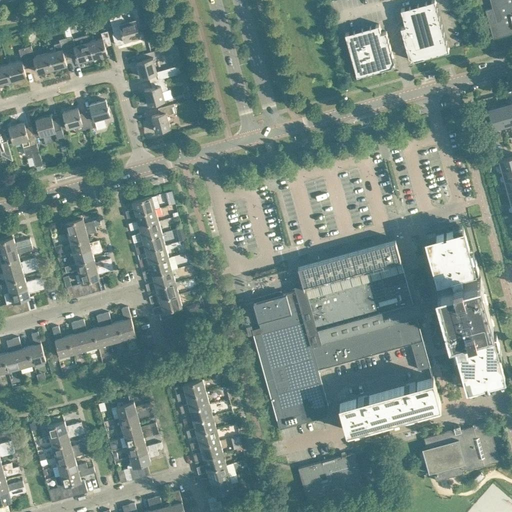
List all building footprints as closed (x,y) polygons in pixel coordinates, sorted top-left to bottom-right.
[(449,50),(434,0),(431,0),(401,9),(403,17),(405,25),(401,27),(408,54),(409,56),(414,59),(417,59),(449,50)] [(511,32),(511,10),(509,0),(490,0),(493,7),(485,9),(489,23),(493,38),(511,32)] [(110,18),(115,37),(123,35),(125,40),(140,36),(135,19),(125,22),(124,18),(119,15),(110,18)] [(394,58),(393,55),(386,31),(381,32),(379,24),(345,33),(357,75),(389,66),(391,66),(394,60),(394,58)] [(105,46),(111,44),(108,31),(101,32),(103,37),(89,41),(93,57),(107,53),(105,46)] [(93,57),(89,41),(88,34),(73,38),(72,35),(66,37),(71,55),(77,54),(79,61),(93,57)] [(65,57),(71,55),(66,37),(60,39),(60,42),(54,44),(56,50),(48,52),(52,68),(67,64),(65,57)] [(52,68),(48,52),(34,56),(31,45),(26,47),(31,66),(36,65),(38,72),(52,68)] [(24,68),(31,66),(26,47),(19,49),(22,59),(7,63),(12,79),(26,75),(24,68)] [(137,62),(141,77),(149,74),(151,81),(164,77),(162,71),(157,72),(153,57),(137,62)] [(133,61),(124,63),(125,71),(135,69),(133,61)] [(0,82),(12,79),(7,63),(0,65),(0,82)] [(186,85),(185,76),(176,77),(177,86),(186,85)] [(168,90),(164,77),(151,81),(152,87),(144,89),(148,104),(165,99),(163,91),(168,90)] [(106,99),(90,103),(90,104),(92,110),(86,111),(90,127),(91,128),(106,124),(103,116),(110,115),(108,108),(109,108),(108,106),(107,106),(106,99)] [(177,112),(174,103),(158,107),(159,108),(161,108),(162,113),(152,116),(156,131),(170,127),(167,114),(177,112)] [(511,123),(511,112),(509,103),(499,106),(504,125),(511,123)] [(504,125),(499,106),(488,109),(493,128),(504,125)] [(90,127),(86,111),(79,113),(78,107),(63,111),(67,127),(75,125),(77,130),(90,127)] [(59,118),(58,118),(59,121),(53,122),(51,114),(36,118),(38,124),(37,125),(37,126),(38,126),(40,134),(41,135),(55,131),(57,138),(64,136),(59,118)] [(32,127),(32,126),(26,128),(24,122),(9,126),(14,142),(21,140),(25,155),(32,153),(35,166),(43,164),(35,136),(32,127)] [(40,134),(38,126),(37,126),(32,127),(35,136),(40,134)] [(12,159),(5,133),(0,134),(0,151),(12,158),(12,160),(12,159)] [(511,167),(511,155),(500,159),(503,170),(511,167)] [(511,178),(511,167),(503,170),(506,181),(511,178)] [(172,190),(166,191),(169,204),(176,202),(172,190)] [(156,208),(152,195),(133,201),(134,208),(126,210),(128,217),(136,215),(136,213),(156,208)] [(159,220),(156,208),(136,213),(136,215),(138,220),(129,222),(131,229),(140,227),(139,226),(159,220)] [(66,222),(68,232),(95,225),(101,223),(99,218),(84,223),(83,217),(66,222)] [(162,232),(159,220),(139,226),(140,227),(141,232),(132,234),(134,242),(143,239),(143,238),(162,232)] [(97,231),(95,225),(68,232),(71,242),(89,237),(88,233),(97,231)] [(426,237),(432,258),(429,259),(432,269),(431,269),(435,281),(452,276),(454,281),(463,278),(461,273),(479,269),(476,257),(475,257),(473,247),(469,248),(464,227),(426,237)] [(166,244),(162,232),(143,238),(143,239),(144,244),(135,246),(138,253),(146,251),(146,250),(166,244)] [(0,250),(31,242),(30,237),(15,241),(14,237),(0,240),(0,250)] [(90,242),(89,237),(71,242),(74,252),(101,244),(99,239),(90,242)] [(402,261),(396,240),(395,238),(298,265),(299,267),(303,282),(305,288),(305,287),(401,261),(401,262),(402,261)] [(18,252),(33,248),(31,242),(0,250),(0,255),(2,262),(19,257),(18,252)] [(102,250),(101,244),(74,252),(77,262),(94,257),(93,253),(102,250)] [(169,257),(166,244),(146,250),(146,251),(148,256),(139,259),(141,266),(150,263),(150,262),(169,257)] [(69,249),(57,251),(58,257),(64,256),(65,261),(72,260),(71,256),(70,256),(69,249)] [(37,262),(35,257),(20,261),(19,257),(2,262),(4,271),(37,262)] [(110,257),(95,261),(94,257),(77,262),(79,272),(112,263),(110,257)] [(173,269),(169,257),(150,262),(150,263),(151,268),(142,271),(144,278),(153,275),(153,274),(173,269)] [(404,269),(402,261),(401,261),(305,287),(305,288),(303,282),(295,284),(297,289),(312,343),(416,315),(416,314),(413,303),(316,330),(310,306),(308,300),(307,296),(308,297),(329,291),(351,285),(381,276),(392,273),(404,270),(403,269),(404,269)] [(23,272),(39,268),(37,262),(4,271),(7,281),(25,277),(23,272)] [(98,272),(113,268),(112,263),(79,272),(82,282),(84,281),(90,280),(96,278),(100,277),(98,272)] [(176,281),(173,269),(153,274),(153,275),(155,280),(146,283),(148,290),(157,287),(156,286),(176,281)] [(404,270),(392,273),(395,284),(401,306),(413,303),(404,269),(403,269),(404,270)] [(395,284),(392,273),(381,276),(385,286),(395,284)] [(10,291),(42,282),(41,276),(26,281),(25,277),(7,281),(10,291)] [(106,288),(102,276),(100,277),(96,278),(99,290),(106,288)] [(401,306),(395,284),(385,286),(381,276),(371,279),(380,312),(401,306)] [(481,290),(484,289),(481,277),(464,282),(463,278),(454,281),(455,284),(441,288),(454,335),(467,331),(468,334),(478,332),(477,329),(494,324),(490,312),(487,313),(481,290)] [(99,290),(96,278),(90,280),(93,291),(99,290)] [(380,312),(371,279),(351,285),(360,318),(380,312)] [(93,291),(90,280),(84,281),(88,293),(93,291)] [(84,281),(82,282),(78,283),(82,295),(88,293),(84,281)] [(179,293),(176,281),(156,286),(157,287),(158,292),(149,295),(151,302),(160,299),(160,298),(179,293)] [(29,291),(44,287),(42,282),(10,291),(4,292),(6,303),(9,302),(15,300),(20,299),(26,297),(30,296),(29,291)] [(82,295),(78,283),(73,284),(76,296),(82,295)] [(76,296),(73,284),(66,286),(70,298),(76,296)] [(360,318),(351,285),(340,288),(349,321),(360,318)] [(349,321),(340,288),(329,291),(338,324),(349,321)] [(297,289),(258,300),(261,309),(255,311),(261,332),(254,334),(280,428),(328,415),(329,407),(319,368),(312,343),(302,308),(297,289)] [(338,324),(329,291),(319,294),(328,327),(338,324)] [(183,305),(179,293),(160,298),(160,299),(162,305),(152,307),(154,314),(164,312),(164,310),(183,305)] [(328,327),(319,294),(308,297),(307,296),(308,300),(310,306),(316,330),(328,327)] [(36,307),(33,295),(30,296),(26,297),(29,309),(36,307)] [(29,309),(26,297),(20,299),(24,311),(29,309)] [(24,311),(20,299),(15,300),(18,312),(24,311)] [(18,312),(15,300),(9,302),(12,314),(18,312)] [(261,309),(258,300),(253,302),(255,311),(261,309)] [(9,302),(6,303),(3,304),(6,316),(12,314),(9,302)] [(136,335),(132,320),(128,306),(122,307),(125,319),(118,321),(124,341),(126,341),(126,338),(136,335)] [(124,341),(118,321),(112,322),(109,311),(103,313),(111,342),(121,339),(122,342),(124,341)] [(111,342),(103,313),(97,314),(100,326),(93,328),(99,348),(101,348),(100,345),(111,342)] [(423,339),(417,316),(416,314),(416,315),(365,329),(353,332),(332,338),(312,343),(319,368),(339,362),(360,357),(372,353),(411,342),(423,339)] [(174,321),(172,316),(161,319),(162,325),(174,321)] [(99,348),(93,328),(87,329),(84,318),(78,320),(86,349),(96,346),(97,349),(99,348)] [(86,349),(78,320),(71,322),(75,333),(68,335),(74,355),(76,354),(75,352),(86,349)] [(175,327),(174,321),(162,325),(164,330),(175,327)] [(74,355),(68,335),(62,336),(59,325),(52,327),(60,356),(71,353),(72,356),(74,355)] [(177,333),(175,327),(164,330),(165,336),(177,333)] [(46,360),(38,331),(32,333),(35,344),(28,346),(34,366),(36,365),(35,363),(46,360)] [(505,376),(499,354),(502,353),(499,344),(500,344),(496,332),(479,337),(478,332),(468,334),(469,340),(452,344),(455,356),(456,356),(458,365),(462,364),(468,386),(505,376)] [(178,338),(177,333),(165,336),(167,341),(178,338)] [(34,366),(28,346),(22,347),(19,336),(13,338),(21,367),(31,364),(32,367),(34,366)] [(21,367),(13,338),(6,340),(9,351),(3,352),(9,373),(11,372),(11,370),(21,367)] [(180,345),(178,338),(167,341),(169,348),(180,345)] [(431,367),(423,339),(411,342),(418,369),(429,366),(430,367),(431,367)] [(9,373),(3,352),(0,353),(0,372),(6,371),(6,374),(9,373)] [(432,377),(417,381),(418,384),(416,384),(415,381),(410,383),(410,386),(405,387),(404,384),(369,394),(370,397),(364,398),(364,396),(358,397),(359,400),(357,400),(356,398),(340,402),(347,430),(441,404),(433,375),(432,375),(432,377)] [(206,391),(203,378),(183,384),(185,391),(176,393),(178,400),(187,398),(187,396),(206,391)] [(210,403),(206,391),(187,396),(187,398),(189,403),(180,405),(182,412),(190,410),(190,409),(210,403)] [(152,407),(151,402),(136,406),(134,401),(111,407),(114,417),(152,407)] [(213,415),(210,403),(190,409),(190,410),(192,415),(183,417),(185,424),(194,422),(194,421),(213,415)] [(106,406),(98,408),(101,419),(108,417),(106,406)] [(139,417),(154,413),(152,407),(114,417),(117,427),(122,426),(140,421),(139,417)] [(216,427),(213,415),(194,421),(194,422),(195,427),(186,429),(188,436),(197,434),(197,433),(216,427)] [(47,423),(45,418),(30,422),(32,430),(41,428),(40,425),(47,423)] [(81,421),(66,425),(65,420),(47,425),(50,435),(83,426),(81,421)] [(158,427),(156,421),(141,426),(140,421),(122,426),(125,436),(158,427)] [(500,460),(491,429),(489,421),(473,425),(484,464),(500,460)] [(455,430),(452,431),(452,429),(424,437),(427,446),(423,447),(424,451),(420,452),(422,461),(426,460),(429,471),(434,470),(436,480),(464,472),(463,470),(484,464),(473,425),(461,429),(460,425),(454,426),(455,430)] [(69,436),(84,432),(83,426),(50,435),(53,445),(70,440),(69,436)] [(144,436),(159,432),(158,427),(125,436),(127,446),(145,440),(144,436)] [(220,440),(216,427),(197,433),(197,434),(199,439),(190,441),(192,448),(201,446),(201,445),(216,441),(220,440)] [(0,449),(13,446),(12,439),(0,442),(0,449)] [(87,440),(86,441),(71,445),(70,440),(53,445),(55,455),(88,446),(87,440)] [(163,446),(161,441),(146,445),(145,440),(127,446),(130,455),(157,448),(163,446)] [(223,452),(220,440),(216,441),(201,445),(201,446),(202,451),(193,453),(195,461),(204,458),(204,457),(216,454),(223,452)] [(34,444),(35,450),(50,447),(48,441),(34,444)] [(0,457),(0,454),(15,451),(13,446),(0,449),(0,460),(1,460),(0,457)] [(75,456),(90,452),(88,446),(55,455),(58,465),(76,460),(75,456)] [(159,453),(157,448),(130,455),(131,461),(127,462),(128,467),(129,467),(135,465),(141,463),(147,462),(151,461),(149,456),(159,453)] [(364,487),(354,451),(346,454),(346,452),(342,453),(342,455),(298,467),(308,502),(364,487)] [(227,464),(223,452),(216,454),(204,457),(204,458),(205,463),(197,466),(199,473),(207,470),(227,464)] [(2,464),(1,460),(0,460),(0,470),(13,467),(12,461),(2,464)] [(77,464),(76,460),(58,465),(61,474),(88,467),(86,462),(77,464)] [(150,474),(147,462),(141,463),(144,475),(150,474)] [(144,475),(141,463),(135,465),(138,477),(144,475)] [(230,476),(227,464),(207,470),(209,475),(200,478),(202,485),(211,483),(211,481),(230,476)] [(5,475),(20,471),(19,465),(13,467),(0,470),(0,481),(6,479),(5,475)] [(138,477),(135,465),(129,467),(133,478),(138,477)] [(80,475),(95,471),(94,466),(88,467),(61,474),(55,476),(58,486),(59,486),(65,485),(71,483),(77,481),(81,480),(80,475)] [(129,467),(128,467),(124,468),(127,480),(133,478),(129,467)] [(127,480),(124,468),(118,470),(121,482),(127,480)] [(233,488),(230,476),(211,481),(211,483),(212,488),(204,490),(205,497),(215,494),(215,493),(233,488)] [(0,491),(24,485),(23,479),(8,484),(6,479),(0,481),(0,491)] [(85,479),(81,480),(77,481),(81,493),(88,491),(85,479)] [(81,493),(77,481),(71,483),(74,495),(81,493)] [(74,495),(71,483),(65,485),(68,496),(74,495)] [(11,495),(26,490),(24,485),(0,491),(0,502),(1,503),(7,501),(12,500),(11,495)] [(68,496),(65,485),(59,486),(63,498),(68,496)] [(63,498),(59,486),(58,486),(54,488),(57,499),(63,498)] [(57,499),(54,488),(48,489),(52,501),(57,499)] [(185,511),(183,503),(179,489),(173,491),(176,502),(170,504),(171,511),(185,511)] [(171,511),(170,504),(163,506),(160,494),(154,496),(158,511),(171,511)] [(158,511),(154,496),(148,498),(151,509),(144,511),(158,511)] [(222,505),(221,499),(209,502),(211,508),(222,505)] [(10,511),(7,501),(1,503),(4,511),(10,511)] [(144,511),(140,511),(137,511),(135,501),(129,503),(131,511),(144,511)] [(131,511),(129,503),(122,505),(124,511),(131,511)]
